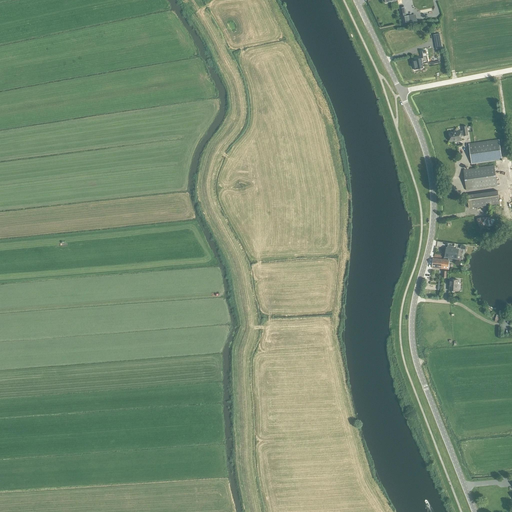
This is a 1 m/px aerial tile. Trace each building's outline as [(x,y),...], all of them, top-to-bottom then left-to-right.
[(406,16),(405,10),(400,10),(402,23),(410,22),(409,16),(406,16)] [(415,70),(424,68),(423,64),(428,63),(426,51),(422,51),(423,58),(421,58),(413,60),(414,65),(414,66),(415,70)] [(463,131),(460,131),(460,130),(456,131),(456,132),(449,133),(448,135),(449,137),(450,138),(450,142),(457,141),(462,141),(461,136),(468,135),(467,126),(463,127),(463,131)] [(472,164),(496,160),(502,159),(499,140),(469,144),(472,164)] [(463,170),(466,191),(497,186),(494,166),(463,170)] [(469,208),(485,206),(496,204),(501,203),(499,191),(496,191),(483,193),(467,196),(469,208)] [(487,217),(478,218),(479,227),(488,226),(487,217)] [(494,217),(487,217),(488,226),(495,226),(494,217)] [(447,248),(445,257),(449,258),(449,260),(448,260),(449,260),(457,261),(458,250),(447,248)] [(448,260),(444,260),(433,259),(432,268),(449,270),(449,261),(449,260),(448,260)] [(449,280),(449,284),(450,284),(449,291),(458,291),(458,284),(458,280),(449,280)]
